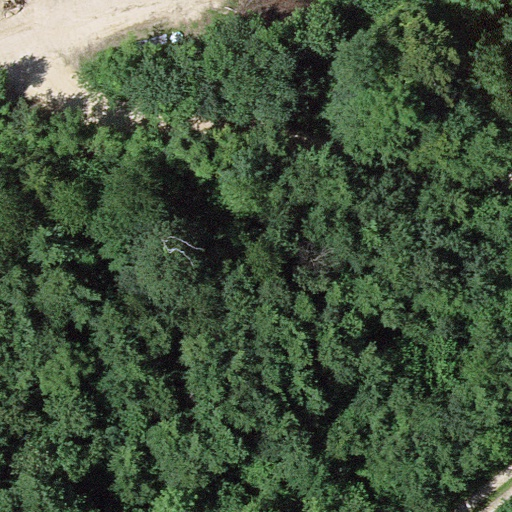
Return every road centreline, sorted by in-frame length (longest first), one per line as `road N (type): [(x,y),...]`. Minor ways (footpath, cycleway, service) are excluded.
road 1 (track): [(46,46),(75,99),(106,109),(511,185)]
road 2 (track): [(46,46),(209,0)]
